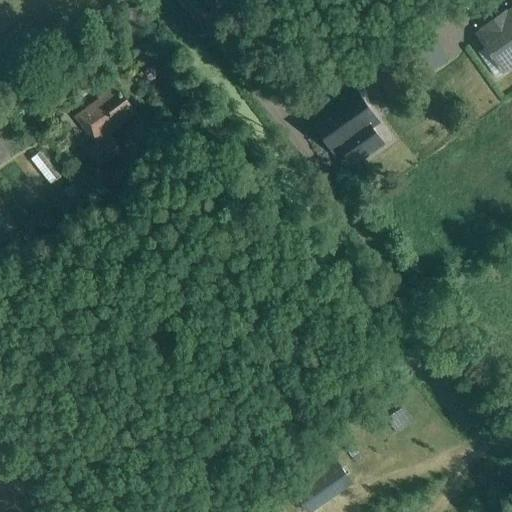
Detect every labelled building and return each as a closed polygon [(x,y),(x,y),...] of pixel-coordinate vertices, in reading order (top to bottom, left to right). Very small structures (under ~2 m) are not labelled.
[(477,34),(505,73),(511,68),(511,9),(509,12),(507,10),(481,28),(482,30),(477,34)] [(434,72),(448,61),(429,34),(415,43),(434,72)] [(392,102),(414,86),(390,52),(368,68),(392,102)] [(108,135),(137,113),(115,84),(97,97),(99,99),(75,116),(96,144),(88,151),(99,165),(120,150),(108,135)] [(367,124),(374,119),(355,93),(341,102),(340,101),(326,111),(327,113),(313,123),(333,149),(340,144),(351,160),(379,140),(367,124)] [(109,180),(136,158),(128,149),(101,171),(109,180)] [(49,185),(60,176),(41,151),(30,161),(49,185)] [(86,167),(71,179),(86,198),(101,186),(86,167)] [(306,511),(350,483),(333,458),(289,488),(305,511),(306,511)]
